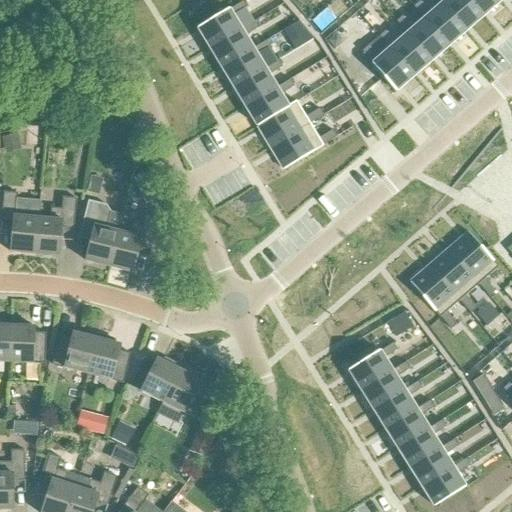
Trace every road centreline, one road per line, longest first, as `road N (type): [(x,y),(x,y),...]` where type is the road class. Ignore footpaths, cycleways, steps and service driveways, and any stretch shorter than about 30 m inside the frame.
road 1 (residential): [(511,78),(238,313)]
road 2 (residential): [(238,313),(108,0)]
road 3 (residential): [(0,284),(125,302),(184,324),(238,313)]
road 4 (residential): [(305,511),(238,313)]
